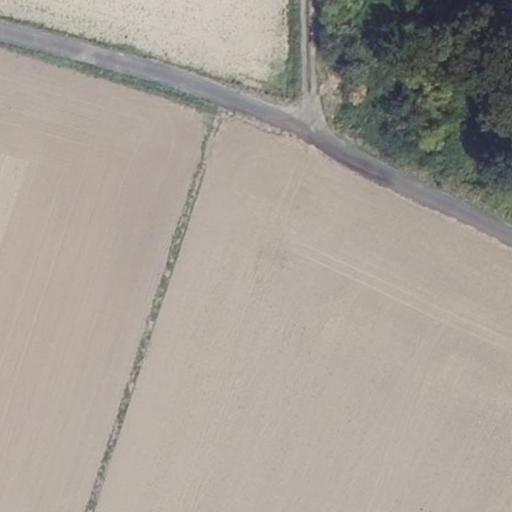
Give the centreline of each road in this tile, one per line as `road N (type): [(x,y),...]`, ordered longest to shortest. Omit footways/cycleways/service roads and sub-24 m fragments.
road 1 (track): [(511,234),(308,132),(0,30)]
road 2 (track): [(308,132),(309,0)]
